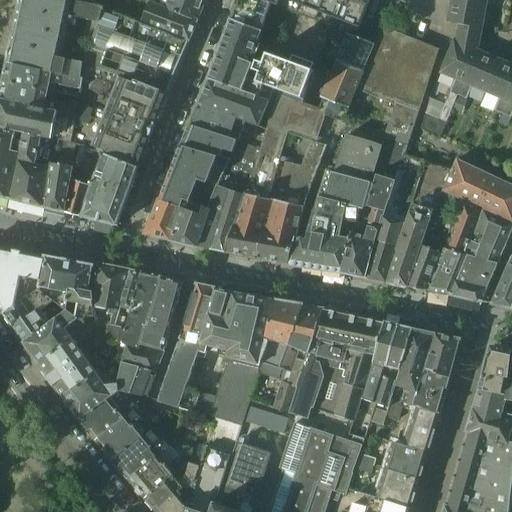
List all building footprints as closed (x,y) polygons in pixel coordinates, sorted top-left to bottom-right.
[(22,0),(9,62),(53,71),(61,34),(67,0),(22,0)] [(96,0),(95,5),(106,8),(109,9),(112,0),(96,0)] [(171,0),(168,9),(198,21),(206,0),(171,0)] [(238,0),(236,6),(235,10),(266,22),(267,18),(272,5),(271,5),(271,4),(259,0),(238,0)] [(259,0),(271,4),(271,5),(272,5),(273,4),(350,34),(337,65),(363,75),(375,44),(356,37),(370,0),(259,0)] [(456,41),(479,50),(480,44),(480,42),(483,30),(487,4),(465,0),(451,0),(447,23),(459,25),(457,38),(456,41)] [(191,41),(198,21),(168,9),(151,3),(143,21),(191,41)] [(106,8),(101,23),(87,63),(90,64),(123,75),(168,92),(191,41),(143,21),(109,9),(106,8)] [(235,10),(231,19),(263,31),(266,22),(248,15),(235,10)] [(230,21),(209,79),(245,94),(250,79),(253,70),(252,69),(255,64),(250,62),(263,31),(231,19),(230,21)] [(383,27),(375,44),(363,75),(358,89),(395,104),(386,139),(389,140),(408,147),(418,109),(422,97),(433,71),(440,49),(431,47),(383,27)] [(455,80),(450,92),(448,97),(441,115),(451,119),(456,107),(460,96),(479,50),(456,41),(455,40),(441,74),(455,80)] [(479,50),(460,96),(467,99),(472,87),(486,93),(500,59),(479,50)] [(260,61),(256,71),(263,74),(260,83),(273,89),(275,90),(276,89),(280,91),(280,92),(289,97),(303,103),(304,100),(315,72),(270,55),(267,64),(260,61)] [(61,57),(57,72),(86,79),(90,64),(87,63),(61,57)] [(505,113),(511,97),(511,96),(511,64),(500,59),(486,93),(502,99),(498,110),(505,113)] [(68,95),(71,86),(83,88),(86,79),(57,72),(53,71),(9,62),(5,81),(56,92),(68,95)] [(345,120),(354,97),(358,89),(363,75),(337,65),(323,97),(320,109),(328,114),(345,120)] [(139,167),(168,92),(123,75),(94,148),(108,153),(107,155),(139,167)] [(202,97),(198,106),(260,126),(270,101),(275,90),(273,89),(260,83),(259,83),(250,79),(245,94),(209,79),(202,97)] [(78,106),(54,101),(56,92),(5,81),(1,99),(76,115),(78,106)] [(244,202),(227,253),(255,258),(280,161),(288,134),(312,142),(317,141),(328,114),(320,109),(312,106),(303,103),(289,97),(280,92),(279,94),(269,126),(261,149),(252,173),(247,193),(244,202)] [(456,107),(463,110),(467,99),(460,96),(456,107)] [(1,99),(0,106),(0,126),(18,130),(27,132),(43,136),(60,139),(69,141),(76,115),(1,99)] [(191,125),(190,127),(238,141),(239,142),(240,139),(241,135),(241,134),(243,128),(249,130),(252,124),(260,127),(260,126),(198,106),(191,125)] [(500,123),(507,126),(511,118),(503,115),(500,123)] [(19,151),(14,150),(18,130),(0,126),(0,196),(12,199),(23,148),(19,147),(19,151)] [(155,211),(146,235),(173,241),(185,208),(188,201),(195,202),(213,207),(219,192),(221,186),(230,162),(234,152),(238,141),(190,127),(181,147),(178,155),(174,164),(173,166),(161,199),(156,211),(155,211)] [(43,136),(27,132),(23,148),(12,199),(46,208),(55,169),(37,165),(43,136)] [(329,177),(322,197),(341,203),(346,205),(364,211),(366,211),(368,206),(375,179),(376,174),(383,150),(343,138),(336,162),(351,167),(347,183),(329,177)] [(356,241),(346,274),(367,278),(371,279),(399,180),(406,153),(408,147),(389,140),(381,167),(382,167),(379,175),(378,180),(375,179),(368,206),(376,208),(368,235),(358,233),(356,241)] [(232,198),(212,250),(227,253),(244,202),(247,193),(252,173),(261,149),(239,142),(238,141),(234,152),(230,162),(221,186),(223,187),(234,190),(232,198)] [(280,161),(255,258),(289,265),(293,249),(296,237),(311,185),(327,145),(317,141),(312,142),(303,166),(280,161)] [(399,180),(371,279),(388,283),(413,211),(421,187),(424,178),(430,161),(427,160),(406,153),(399,180)] [(139,167),(107,155),(95,185),(82,217),(118,226),(139,167)] [(413,211),(388,283),(408,287),(437,219),(448,193),(457,173),(458,170),(430,161),(424,178),(421,187),(413,211)] [(457,173),(448,193),(469,202),(511,223),(511,184),(462,161),(458,170),(457,173)] [(56,162),(55,169),(46,208),(67,213),(76,179),(79,167),(56,162)] [(95,185),(76,179),(67,213),(82,217),(95,185)] [(213,207),(198,247),(212,250),(232,198),(234,190),(223,187),(221,186),(219,192),(213,207)] [(437,219),(408,287),(428,291),(449,246),(469,202),(448,193),(437,219)] [(293,249),(289,265),(296,266),(303,267),(324,271),(346,205),(341,203),(322,197),(308,238),(308,239),(302,238),(296,237),(293,249)] [(185,208),(173,241),(198,247),(213,207),(195,202),(188,201),(185,208)] [(511,223),(469,202),(449,246),(467,255),(449,295),(483,301),(511,233),(511,223)] [(346,205),(324,271),(346,274),(356,241),(344,239),(348,221),(361,224),(364,211),(346,205)] [(449,246),(428,291),(431,292),(449,295),(467,255),(449,246)] [(0,277),(40,286),(47,256),(0,247),(0,277)] [(49,297),(55,301),(62,306),(63,299),(71,261),(47,256),(40,286),(51,289),(49,297)] [(94,274),(95,265),(71,261),(63,299),(75,302),(75,316),(79,319),(83,322),(94,322),(93,315),(92,295),(94,274)] [(511,261),(511,262),(493,304),(511,308),(511,261)] [(119,342),(122,331),(116,329),(122,307),(133,272),(100,264),(97,290),(97,302),(117,307),(112,325),(110,325),(108,342),(119,342)] [(143,274),(133,272),(122,307),(134,310),(143,274)] [(128,344),(143,346),(144,341),(148,326),(150,326),(163,278),(143,274),(134,310),(128,332),(122,331),(119,342),(128,344)] [(39,289),(40,286),(0,277),(0,304),(5,312),(39,289)] [(148,326),(144,341),(168,346),(185,283),(163,278),(150,326),(148,326)] [(201,345),(209,320),(219,289),(216,289),(200,287),(201,285),(198,285),(198,288),(181,339),(201,345)] [(55,301),(49,297),(39,289),(5,312),(16,328),(25,341),(48,325),(39,312),(55,301)] [(224,324),(234,292),(219,289),(209,320),(224,324)] [(199,390),(192,411),(210,416),(217,417),(242,425),(260,364),(278,300),(272,299),(242,294),(234,292),(224,324),(209,320),(201,345),(199,351),(202,352),(207,353),(209,346),(230,352),(230,355),(217,395),(199,390)] [(65,328),(79,319),(75,316),(75,302),(63,299),(62,306),(68,311),(48,325),(25,341),(40,363),(74,340),(65,328)] [(306,306),(278,300),(260,364),(295,374),(302,350),(298,347),(301,335),(297,334),(306,306)] [(327,302),(325,310),(290,412),(309,418),(313,407),(336,415),(355,420),(364,392),(387,316),(357,309),(327,302)] [(290,412),(325,310),(306,306),(297,334),(301,335),(298,347),(302,350),(295,374),(291,386),(282,384),(274,407),(290,412)] [(401,326),(387,316),(364,392),(379,397),(401,326)] [(376,402),(376,403),(390,408),(392,399),(413,329),(401,326),(379,397),(376,402)] [(413,329),(392,399),(405,403),(414,406),(416,406),(420,394),(424,381),(426,372),(430,357),(437,334),(413,329)] [(455,364),(461,340),(437,334),(430,357),(435,358),(455,364)] [(181,339),(160,402),(180,408),(192,411),(199,390),(187,387),(199,351),(201,345),(181,339)] [(99,373),(74,340),(40,363),(52,379),(65,397),(99,373)] [(128,344),(123,364),(141,369),(158,373),(166,352),(168,346),(144,341),(143,346),(128,344)] [(491,351),(480,390),(502,395),(511,351),(497,348),(491,351)] [(511,403),(511,351),(502,395),(480,390),(468,431),(511,442),(511,418),(506,418),(509,403),(511,403)] [(448,388),(455,364),(435,358),(430,357),(426,372),(430,373),(428,382),(448,388)] [(115,395),(121,390),(132,392),(141,369),(123,364),(118,386),(108,385),(99,373),(65,397),(82,420),(109,399),(115,395)] [(141,369),(132,392),(148,397),(149,396),(158,373),(141,369)] [(428,382),(424,381),(420,394),(444,401),(448,388),(428,382)] [(444,401),(420,394),(416,406),(441,413),(444,401)] [(117,410),(109,399),(82,420),(98,440),(136,411),(128,401),(117,410)] [(390,408),(402,411),(405,403),(392,399),(390,408)] [(406,429),(403,438),(431,447),(434,437),(436,429),(439,422),(441,414),(441,413),(416,406),(414,406),(411,414),(409,422),(407,427),(406,429)] [(388,412),(375,408),(372,416),(370,421),(384,426),(388,412)] [(387,416),(400,420),(402,411),(390,408),(387,416)] [(143,421),(136,411),(98,440),(115,461),(143,437),(135,427),(143,421)] [(194,489),(188,506),(186,511),(214,511),(237,442),(242,425),(217,417),(201,467),(194,489)] [(266,511),(265,511),(327,511),(332,496),(339,498),(341,491),(348,493),(354,473),(366,437),(355,434),(353,440),(296,423),(290,440),(276,436),(272,449),(286,453),(281,467),(280,467),(266,511)] [(509,511),(511,504),(511,493),(511,442),(468,431),(445,511),(509,511)] [(421,479),(431,447),(403,438),(392,435),(385,458),(382,468),(421,479)] [(115,461),(130,481),(168,449),(160,440),(152,447),(143,437),(115,461)] [(251,511),(271,453),(237,442),(214,511),(251,511)] [(176,459),(168,449),(130,481),(145,498),(174,473),(168,466),(176,459)] [(365,454),(363,461),(376,465),(378,458),(365,454)] [(363,461),(361,468),(373,472),(376,465),(363,461)] [(181,480),(174,473),(145,498),(156,511),(186,511),(188,506),(184,505),(180,500),(184,496),(180,492),(186,487),(194,489),(201,467),(191,464),(187,475),(181,480)] [(382,468),(373,495),(412,509),(421,479),(382,468)] [(410,511),(412,509),(373,495),(370,508),(355,503),(353,511),(356,511),(410,511)]
